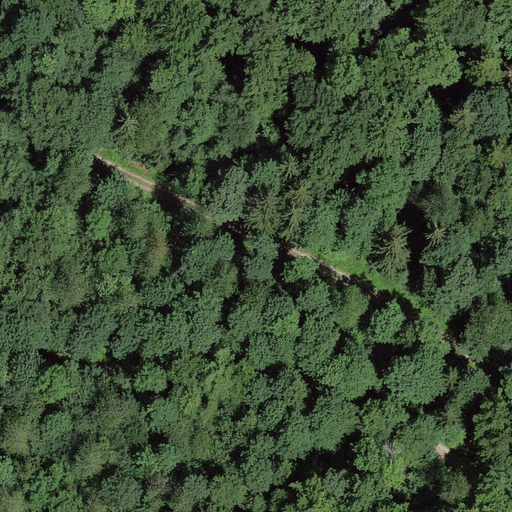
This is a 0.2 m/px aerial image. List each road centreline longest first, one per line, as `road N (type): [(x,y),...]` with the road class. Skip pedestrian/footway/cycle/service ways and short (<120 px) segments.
road 1 (track): [(0,113),(245,232),(511,380)]
road 2 (track): [(495,511),(439,453),(395,427),(263,383),(0,365)]
road 3 (track): [(483,368),(440,291),(133,0)]
